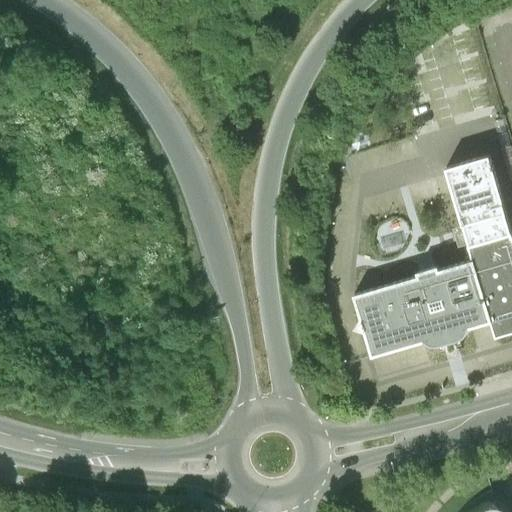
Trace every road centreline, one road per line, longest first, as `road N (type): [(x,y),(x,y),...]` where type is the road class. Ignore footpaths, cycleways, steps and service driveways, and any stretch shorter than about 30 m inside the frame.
road 1 (trunk): [(43,0),(126,66),(174,133),(216,241),(251,417)]
road 2 (trunk): [(283,413),(263,245),(271,164),(315,59),(361,0)]
road 3 (tertiary): [(314,471),(456,435),(479,413)]
road 4 (tertiary): [(479,413),(348,437),(311,436)]
road 5 (tertiary): [(88,458),(109,474),(237,483)]
road 6 (tertiary): [(230,443),(193,453),(109,450),(88,458)]
